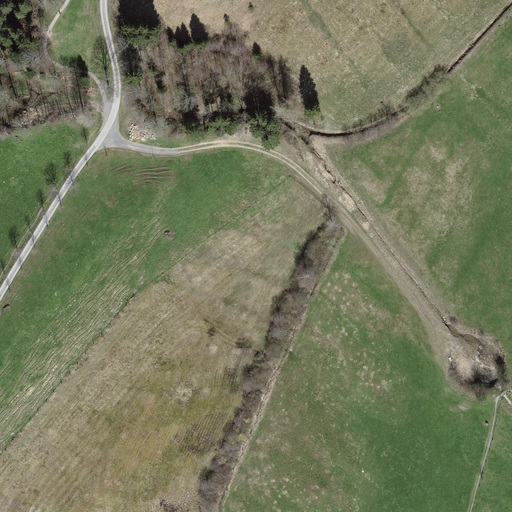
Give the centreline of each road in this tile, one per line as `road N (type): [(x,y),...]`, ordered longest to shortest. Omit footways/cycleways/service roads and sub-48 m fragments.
road 1 (track): [(101,138),(162,153),(235,144),(291,165),(433,328),(439,362)]
road 2 (track): [(0,295),(110,118)]
